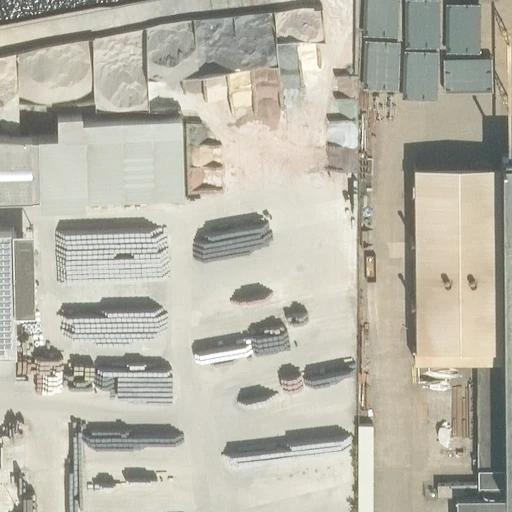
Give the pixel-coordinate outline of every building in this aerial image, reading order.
[(381,74),(399,73),(396,0),(362,0),(365,81),(381,81),(381,74)] [(308,23),(303,24),(303,39),(325,38),(323,8),(307,9),(308,23)] [(210,73),(278,64),(276,45),(264,47),(261,23),(231,26),(230,23),(216,25),(219,48),(207,49),(210,73)] [(81,119),(81,112),(56,112),(56,135),(30,135),(30,134),(0,135),(0,196),(38,196),(38,206),(84,205),(83,198),(183,195),(181,116),(81,119)] [(511,511),(511,153),(499,153),(499,162),(499,187),(412,188),(414,346),(412,346),(412,360),(448,360),(448,372),(458,372),(458,360),(476,359),(477,482),(435,483),(435,495),(454,495),(454,511),(511,511)] [(0,310),(15,310),(13,229),(0,228),(0,310)]
